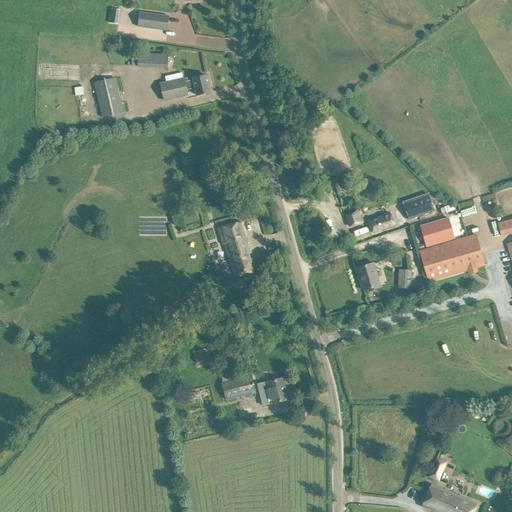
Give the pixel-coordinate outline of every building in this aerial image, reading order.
[(139,12),(138,26),(167,30),(169,16),(139,12)] [(139,53),(138,65),(169,67),(169,55),(139,53)] [(187,78),(184,78),(186,89),(196,87),(198,95),(210,92),(206,75),(194,78),(194,80),(187,81),(187,78)] [(102,115),(102,117),(123,112),(116,78),(94,83),(102,115)] [(184,78),(160,83),(163,100),(188,95),(186,89),(184,78)] [(335,184),(342,205),(346,204),(344,198),(350,196),(345,180),(335,184)] [(428,196),(404,205),(409,220),(434,212),(428,196)] [(363,222),(358,210),(345,214),(350,226),(363,222)] [(394,226),(390,212),(369,220),(373,233),(394,226)] [(511,218),(497,223),(501,235),(511,232),(511,218)] [(241,221),(218,229),(223,244),(225,244),(235,276),(256,270),(241,221)] [(475,234),(420,251),(429,282),(455,274),(468,270),(469,274),(478,272),(477,268),(485,265),(475,234)] [(363,290),(380,285),(373,263),(357,268),(359,277),(361,277),(364,289),(363,290)] [(411,270),(400,270),(399,288),(410,289),(411,270)] [(201,287),(185,294),(190,304),(205,297),(201,287)] [(206,350),(205,349),(194,352),(194,353),(197,363),(211,359),(209,349),(206,350)] [(251,375),(222,382),(226,400),(255,393),(251,375)] [(257,384),(259,392),(269,389),(273,403),(287,399),(282,378),(257,384)] [(436,457),(428,477),(438,481),(447,461),(436,457)] [(435,511),(473,511),(477,504),(431,484),(422,506),(435,511)]
